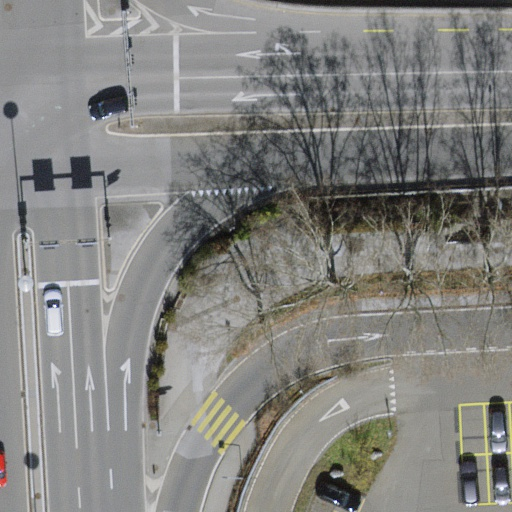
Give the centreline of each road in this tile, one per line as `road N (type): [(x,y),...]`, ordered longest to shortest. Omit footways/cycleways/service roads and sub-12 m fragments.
road 1 (secondary): [(75,413),(171,238),(289,157)]
road 2 (primary): [(315,74),(51,77)]
road 3 (secondary): [(75,413),(57,163)]
road 4 (primary): [(57,163),(289,157)]
road 5 (primary): [(289,157),(511,149)]
road 6 (primary): [(511,69),(315,74)]
road 7 (tertiary): [(315,74),(174,0)]
